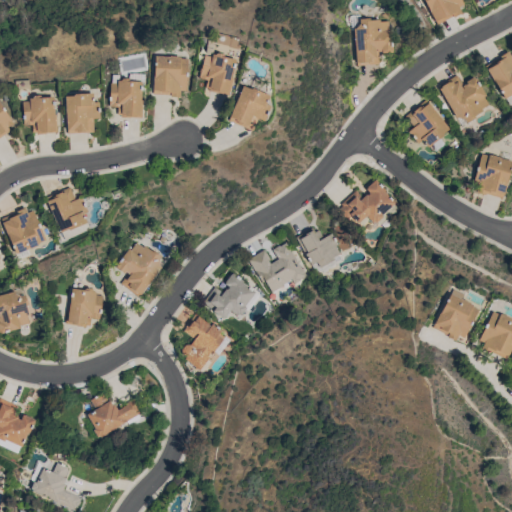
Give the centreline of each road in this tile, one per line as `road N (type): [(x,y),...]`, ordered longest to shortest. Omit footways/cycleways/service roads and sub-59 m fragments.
road 1 (residential): [(0,365),(87,380),(148,346),(173,301),(218,252),(302,202),(395,92),(511,18)]
road 2 (residential): [(148,346),(170,371),(181,407),(180,453),(132,511)]
road 3 (residential): [(0,190),(43,170),(184,144)]
road 4 (residential): [(359,139),(462,221),(511,237)]
